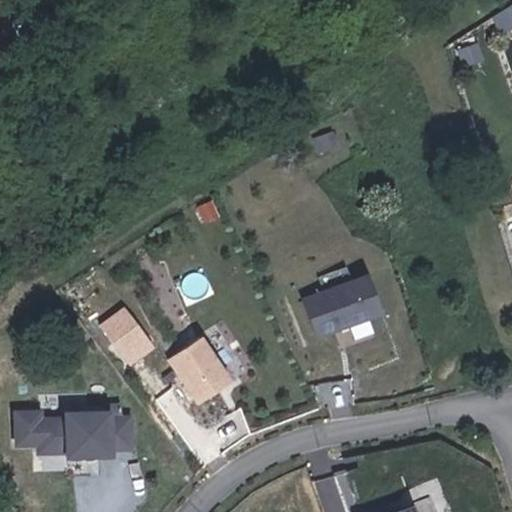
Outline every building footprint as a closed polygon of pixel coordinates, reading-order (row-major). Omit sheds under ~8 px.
[(511,187),(501,191),(511,225),(511,187)] [(303,291),(315,334),(384,315),(372,272),(303,291)] [(127,303),(100,321),(128,363),(155,345),(127,303)] [(167,356),(197,403),(235,379),(205,332),(167,356)] [(110,432),(108,402),(88,403),(88,397),(46,400),(46,405),(20,406),(19,399),(0,399),(0,430),(20,430),(20,438),(48,436),(48,441),(60,440),(62,436),(76,435),(79,439),(90,439),(89,433),(110,432)] [(416,511),(414,503),(382,511),(416,511)]
